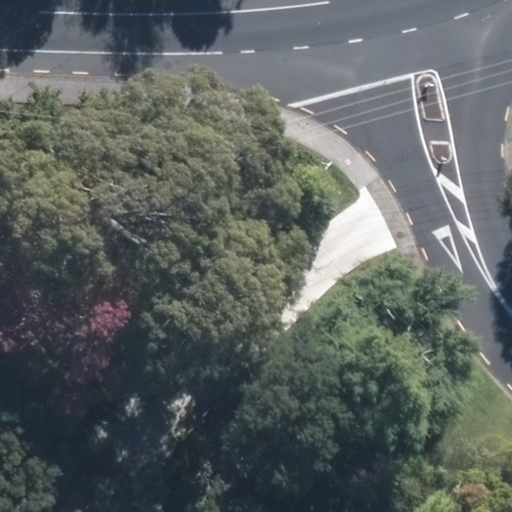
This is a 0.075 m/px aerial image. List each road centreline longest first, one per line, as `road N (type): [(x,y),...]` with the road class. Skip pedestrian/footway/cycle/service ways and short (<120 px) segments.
road 1 (residential): [(511,311),(408,169),(330,2)]
road 2 (tertiary): [(330,2),(160,14),(0,9)]
road 3 (residential): [(467,0),(484,164),(511,286)]
